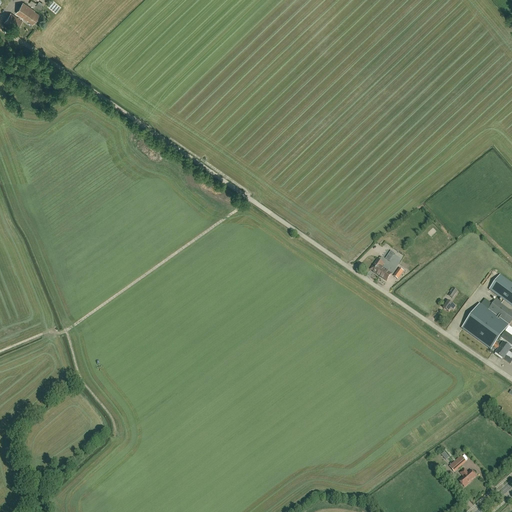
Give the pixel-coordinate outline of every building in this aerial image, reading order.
[(16,14),(27,21),(33,24),(39,15),(34,11),(23,3),(16,14)] [(16,31),(22,22),(11,13),(4,23),(16,31)] [(394,248),(385,262),(394,267),(403,254),(394,248)] [(378,260),(374,265),(371,271),(387,282),(391,275),(381,268),(384,264),(378,260)] [(398,280),(403,272),(400,269),(394,277),(398,280)] [(481,305),(480,304),(462,329),(463,330),(490,350),(489,351),(490,351),(492,349),(493,349),(499,341),(502,337),(501,337),(509,326),(511,321),(511,283),(501,276),(490,290),(504,301),(503,303),(497,299),(493,305),(485,299),(481,305)] [(452,299),(456,294),(458,291),(454,288),(448,296),(452,299)] [(453,311),(456,307),(448,302),(443,309),(449,313),(450,310),(453,311)] [(499,341),(511,349),(511,336),(506,332),(502,337),(499,341)] [(511,349),(499,341),(493,349),(497,352),(495,354),(503,360),(504,360),(510,365),(511,362),(511,349)] [(447,460),(450,457),(445,452),(442,455),(447,460)] [(449,467),(454,472),(466,462),(461,457),(449,467)] [(476,476),(471,471),(468,474),(464,470),(460,473),(464,477),(459,481),(464,487),(471,481),(476,476)]
